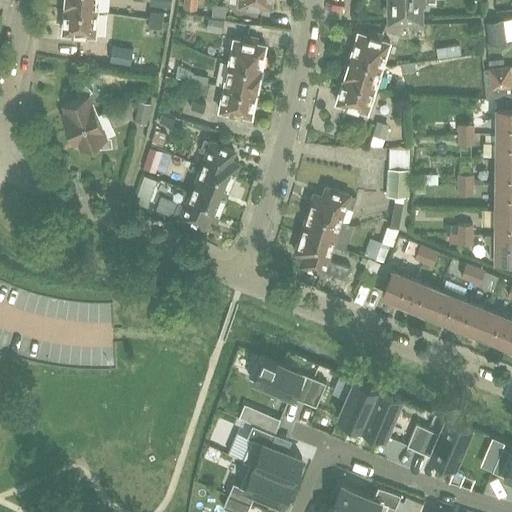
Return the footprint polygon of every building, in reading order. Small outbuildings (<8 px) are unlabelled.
[(98,10),(98,0),(65,0),(65,7),(98,10)] [(199,0),(187,0),(187,9),(199,10),(199,0)] [(272,6),(272,0),(239,0),(239,3),(248,4),(248,9),(262,10),(263,5),(272,6)] [(436,0),(389,0),(390,17),(422,17),(422,1),(436,1),(436,0)] [(214,4),(214,14),(226,16),(227,5),(214,4)] [(95,34),(98,10),(65,7),(63,31),(72,32),(72,37),(86,38),(87,33),(95,34)] [(152,18),(166,21),(167,12),(154,10),(152,18)] [(165,30),(166,21),(152,18),(151,27),(165,30)] [(491,40),(507,38),(505,18),(489,20),(491,40)] [(225,30),(226,22),(211,19),(209,28),(225,30)] [(352,54),(383,64),(390,41),(382,38),(383,33),(369,29),(368,34),(359,31),(352,54)] [(229,61),(261,67),(266,43),(257,42),(258,37),(244,34),(243,39),(234,37),(229,61)] [(445,45),(447,57),(461,55),(460,43),(445,45)] [(113,45),(111,59),(130,62),(132,48),(113,45)] [(376,87),(383,64),(352,54),(344,77),(376,87)] [(257,91),(261,67),(229,61),(224,85),(257,91)] [(413,64),(399,66),(400,75),(415,73),(413,64)] [(487,97),(511,98),(511,76),(510,65),(484,68),(487,97)] [(212,75),(198,72),(181,66),(179,76),(210,82),(212,75)] [(368,111),(376,87),(344,77),(337,101),(346,104),(344,109),(358,113),(359,108),(368,111)] [(68,127),(98,115),(89,93),(93,90),(87,83),(77,90),(80,97),(63,103),(66,110),(62,112),(68,127)] [(252,116),(257,91),(224,85),(219,109),(228,111),(227,116),(242,119),(243,114),(252,116)] [(196,100),(193,108),(207,112),(209,104),(196,100)] [(149,124),(153,104),(142,102),(138,121),(149,124)] [(490,133),(498,133),(511,132),(511,107),(498,108),(498,125),(490,125),(490,133)] [(176,126),(178,117),(165,113),(162,122),(176,126)] [(98,115),(68,127),(74,143),(79,141),(81,148),(98,141),(101,147),(113,146),(112,136),(108,137),(98,115)] [(385,137),(385,135),(388,126),(377,122),(376,126),(373,134),(385,137)] [(458,134),(474,134),(474,124),(458,124),(458,134)] [(162,145),(166,133),(163,132),(155,129),(151,141),(154,142),(162,145)] [(498,158),(511,157),(511,132),(498,133),(498,158)] [(474,134),(458,134),(458,144),(474,144),(474,134)] [(202,165),(232,178),(233,176),(236,174),(238,168),(238,165),(239,162),(230,159),(234,149),(212,140),(205,137),(200,149),(207,152),(202,165)] [(164,151),(150,147),(145,165),(159,169),(164,151)] [(497,183),(511,183),(511,157),(498,158),(497,183)] [(223,203),(232,178),(202,165),(192,190),(223,203)] [(408,171),(388,170),(387,196),(407,197),(408,171)] [(457,184),(473,184),(473,174),(457,174),(457,184)] [(160,180),(147,175),(138,202),(151,206),(160,180)] [(497,208),(511,208),(511,183),(497,183),(497,208)] [(473,184),(457,184),(457,194),(473,194),(473,184)] [(309,209),(340,219),(345,206),(353,208),(357,196),(349,194),(349,193),(327,186),(323,196),(315,193),(314,196),(312,198),(310,204),(310,207),(309,209)] [(222,205),(223,203),(192,190),(186,205),(178,202),(174,212),(182,216),(204,225),(208,215),(216,219),(217,216),(219,214),(222,208),(222,205)] [(393,227),(399,228),(404,203),(398,202),(393,201),(389,226),(393,227)] [(497,234),(511,233),(511,208),(497,208),(497,234)] [(332,244),(340,219),(309,209),(301,233),(332,244)] [(457,233),(473,234),(473,224),(457,224),(457,233)] [(328,258),(332,244),(301,233),(300,236),(298,239),(296,245),(297,248),(296,251),(304,254),(301,263),(323,271),(324,270),(346,278),(350,266),(328,258)] [(473,243),(473,234),(457,233),(449,233),(449,243),(473,243)] [(511,258),(511,233),(497,234),(497,259),(511,258)] [(389,243),(380,240),(373,257),(383,260),(389,243)] [(422,263),(428,248),(419,244),(413,259),(422,263)] [(428,248),(422,263),(432,266),(438,251),(428,248)] [(360,280),(370,284),(379,264),(369,259),(360,280)] [(469,282),(475,267),(466,263),(460,278),(469,282)] [(475,267),(469,282),(479,285),(485,270),(475,267)] [(407,302),(416,278),(393,269),(383,293),(407,302)] [(430,312),(440,288),(416,278),(407,302),(430,312)] [(348,283),(344,293),(352,296),(356,286),(348,283)] [(454,321),(463,297),(440,288),(430,312),(454,321)] [(477,331),(487,307),(463,297),(454,321),(477,331)] [(501,340),(510,316),(487,307),(477,331),(501,340)] [(511,316),(510,316),(501,340),(511,344),(511,316)] [(260,353),(250,377),(304,399),(314,376),(260,353)] [(315,374),(305,397),(317,402),(327,379),(315,374)] [(355,377),(339,415),(362,425),(378,387),(355,377)] [(378,387),(362,425),(385,435),(401,396),(378,387)] [(269,414),(264,426),(274,430),(279,418),(269,414)] [(429,427),(419,449),(455,464),(471,425),(447,415),(440,431),(429,427)] [(252,437),(243,459),(292,479),(302,456),(287,450),(270,443),(275,431),(253,422),(247,435),(252,437)] [(417,422),(407,444),(419,449),(429,427),(417,422)] [(511,449),(503,446),(493,469),(511,477),(511,449)] [(234,480),(228,493),(251,503),(256,491),(283,502),(292,479),(243,459),(249,462),(240,483),(234,480)] [(342,482),(332,505),(348,511),(385,511),(389,504),(395,507),(401,493),(378,484),(373,496),(342,482)] [(228,493),(223,506),(237,511),(246,511),(251,503),(228,493)] [(406,495),(399,511),(418,511),(423,502),(406,495)]
